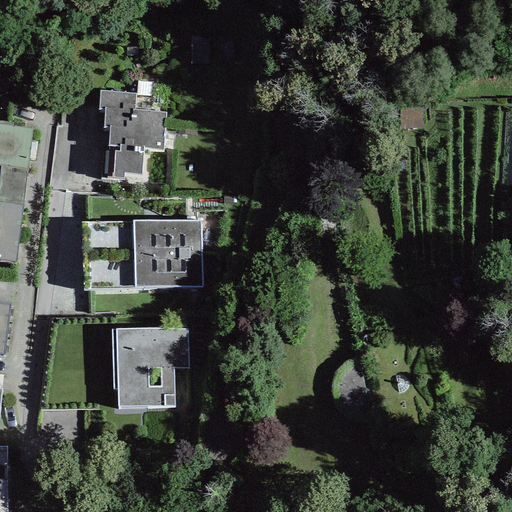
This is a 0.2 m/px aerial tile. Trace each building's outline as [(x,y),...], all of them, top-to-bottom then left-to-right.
[(136,94),(100,91),(99,109),(105,109),(104,128),(109,128),(106,179),(123,180),(124,173),(142,175),(144,149),(163,150),(166,112),(135,110),(136,94)] [(32,129),(0,124),(0,166),(26,170),(32,129)] [(23,213),(0,209),(0,264),(16,266),(23,213)] [(200,220),(82,223),(83,289),(202,287),(200,220)] [(10,309),(0,308),(0,362),(4,363),(10,309)] [(188,329),(116,330),(118,407),(174,406),(173,368),(189,368),(188,329)] [(398,331),(361,339),(382,441),(419,434),(398,331)]
